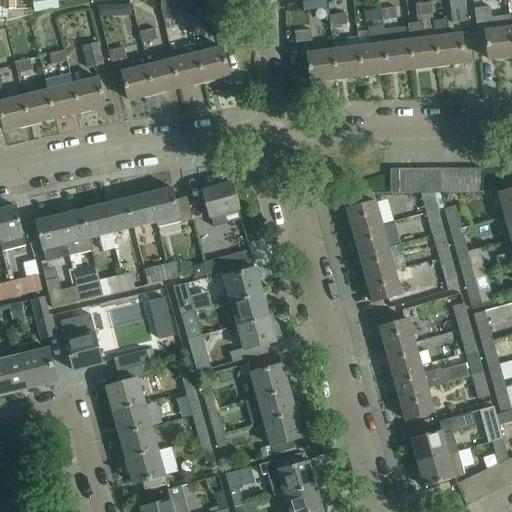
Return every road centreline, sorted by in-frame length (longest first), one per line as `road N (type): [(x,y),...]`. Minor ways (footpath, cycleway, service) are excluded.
road 1 (residential): [(378,511),(273,131)]
road 2 (residential): [(0,178),(273,131)]
road 3 (residential): [(273,131),(511,126)]
road 4 (residential): [(104,511),(73,398),(0,416)]
road 5 (residential): [(271,0),(273,131)]
